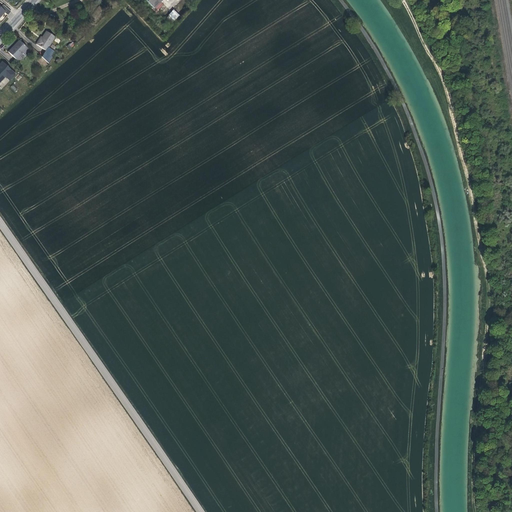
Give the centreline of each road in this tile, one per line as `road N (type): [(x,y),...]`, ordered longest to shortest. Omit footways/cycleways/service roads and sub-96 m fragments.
road 1 (track): [(419,511),(429,340),(421,210),(376,84),(317,0)]
road 2 (track): [(475,511),(490,290),(444,83),(404,0)]
road 3 (tertiary): [(202,511),(0,220)]
road 4 (track): [(205,0),(164,44),(128,7),(115,5),(0,113)]
